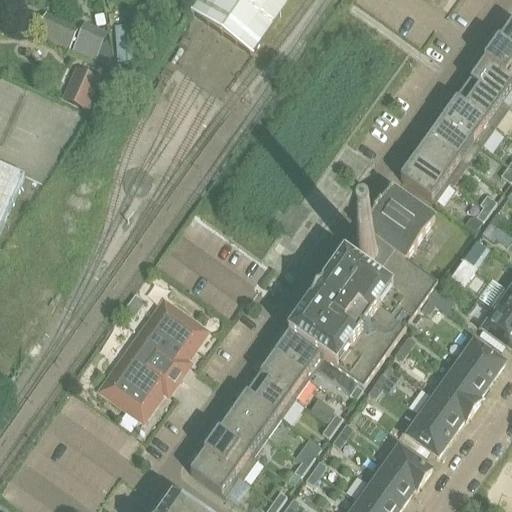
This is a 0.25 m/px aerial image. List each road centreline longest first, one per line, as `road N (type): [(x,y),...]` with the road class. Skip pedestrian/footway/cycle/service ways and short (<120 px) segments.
road 1 (residential): [(139,511),(505,0)]
road 2 (residential): [(439,511),(511,408),(511,4),(505,0)]
